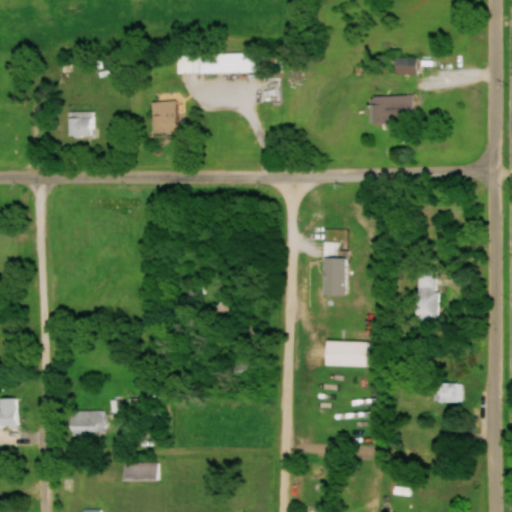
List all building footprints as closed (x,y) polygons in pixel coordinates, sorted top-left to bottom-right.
[(255,54),(177,54),(177,74),(255,74),(255,54)] [(415,58),(395,58),(395,73),(415,73),(415,58)] [(370,95),(370,123),(412,123),(412,95),(370,95)] [(151,134),(175,134),(175,102),(151,102),(151,134)] [(70,136),(92,136),(92,112),(70,112),(70,136)] [(137,198),(84,198),(84,209),(137,209),(137,198)] [(324,254),(333,254),(333,242),(324,242),(324,254)] [(345,257),(323,257),(323,294),(345,294),(345,257)] [(415,321),(436,321),(436,269),(416,269),(415,321)] [(227,324),(235,313),(221,302),(212,313),(227,324)] [(436,402),(461,402),(461,383),(436,383),(436,402)] [(0,430),(16,430),(15,399),(0,398),(0,430)] [(102,410),(70,410),(70,435),(102,435),(102,410)] [(158,461),(123,461),(123,480),(158,480),(158,461)]
